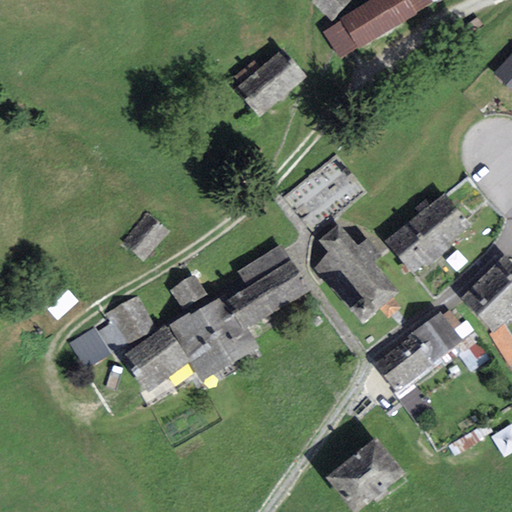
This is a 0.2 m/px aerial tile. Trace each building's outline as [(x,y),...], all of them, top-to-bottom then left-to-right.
[(348,0),(313,0),(310,3),(332,21),(348,0)] [(406,0),(376,0),(323,32),(340,59),(414,13),(406,0)] [(406,0),(414,13),(438,0),(406,0)] [(306,77),(282,49),(235,88),(259,116),(306,77)] [(511,53),(493,74),(511,91),(511,53)] [(461,215),(445,194),(384,241),(410,274),(465,232),(455,219),(461,215)] [(170,231),(146,213),(122,243),(145,262),(170,231)] [(338,225),(318,241),(327,251),(314,268),(362,324),(399,293),(372,262),(379,255),(367,238),(357,245),(338,225)] [(246,288),(226,300),(244,330),(309,289),(281,244),(236,272),(246,288)] [(511,316),(511,264),(504,257),(460,298),(494,333),(503,325),(511,316)] [(206,295),(193,276),(170,291),(183,310),(206,295)] [(79,302),(60,281),(38,300),(57,321),(79,302)] [(258,347),(244,330),(226,300),(224,295),(168,324),(188,362),(201,382),(258,347)] [(139,297),(108,313),(125,344),(156,328),(139,297)] [(462,341),(440,311),(411,334),(412,335),(373,363),(396,392),(462,341)] [(168,324),(121,356),(145,393),(188,362),(168,324)] [(511,364),(511,340),(503,325),(494,333),(489,334),(509,367),(511,364)] [(111,354),(94,329),(70,344),(84,369),(111,354)] [(432,414),(416,390),(400,400),(415,424),(432,414)] [(511,450),(511,424),(492,435),(503,456),(511,450)] [(355,511),(403,475),(375,440),(327,478),(353,511),(355,511)]
